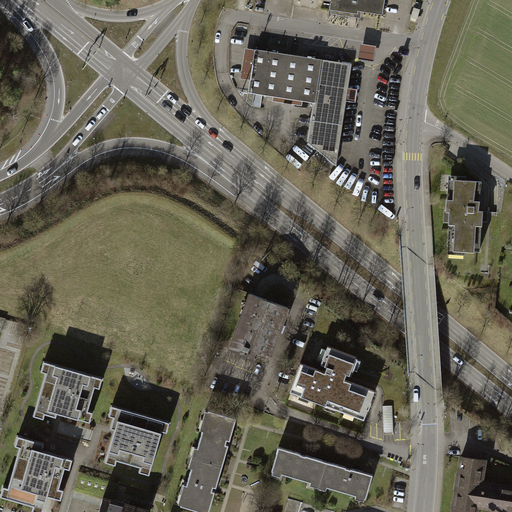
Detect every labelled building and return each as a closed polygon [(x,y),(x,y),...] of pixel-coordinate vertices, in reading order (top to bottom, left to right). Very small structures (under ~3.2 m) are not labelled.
[(323,0),(331,2),(330,9),(358,13),(358,11),(383,14),(385,0),(323,0)] [(417,19),(420,9),(414,8),(411,17),(417,19)] [(376,46),(361,43),(359,59),(374,61),(376,46)] [(251,80),(255,50),(245,48),(241,78),(251,80)] [(348,88),(352,64),(321,59),(255,49),(255,50),(251,80),(249,92),(314,102),(308,142),(336,165),(346,101),(348,88)] [(357,89),(348,88),(346,101),(355,102),(357,89)] [(448,223),(449,223),(447,253),(465,253),(465,250),(480,250),(482,224),(483,224),(483,221),(488,221),(488,211),(483,210),(483,208),(479,208),(481,199),(480,199),(482,180),(477,180),(477,178),(467,178),(467,175),(449,174),(448,197),(447,197),(446,209),(444,209),(444,221),(448,221),(448,223)] [(287,299),(248,285),(226,344),(246,351),(244,355),(255,359),(258,349),(268,353),(287,299)] [(323,372),(298,362),(287,389),(362,418),(373,389),(342,378),(344,372),(349,374),(355,356),(326,345),(319,361),(326,364),(323,372)] [(103,378),(44,361),(41,371),(46,372),(34,415),(44,418),(45,413),(56,417),(58,412),(60,413),(90,422),(93,411),(88,410),(95,387),(100,388),(103,378)] [(395,429),(394,404),(385,404),(386,430),(395,429)] [(170,422),(112,406),(109,415),(114,417),(111,428),(115,429),(114,431),(106,461),(116,464),(117,460),(140,466),(139,471),(150,474),(162,431),(167,432),(170,422)] [(237,419),(207,411),(194,456),(224,464),(237,419)] [(44,443),(18,435),(15,445),(20,447),(9,487),(4,486),(1,496),(33,505),(32,510),(39,511),(42,511),(47,495),(61,499),(64,489),(59,487),(65,468),(70,469),(72,459),(48,452),(42,450),(44,443)] [(318,487),(325,460),(277,446),(269,475),(283,479),(284,475),(308,482),(307,484),(318,487)] [(511,484),(482,481),(485,457),(460,454),(452,511),(477,511),(478,506),(511,510),(511,484)] [(224,464),(194,456),(181,501),(211,510),(224,464)] [(365,502),(374,475),(325,460),(318,487),(327,490),(328,488),(357,496),(356,500),(365,502)] [(103,497),(98,511),(148,511),(148,510),(114,500),(119,483),(79,472),(74,489),(103,497)]
